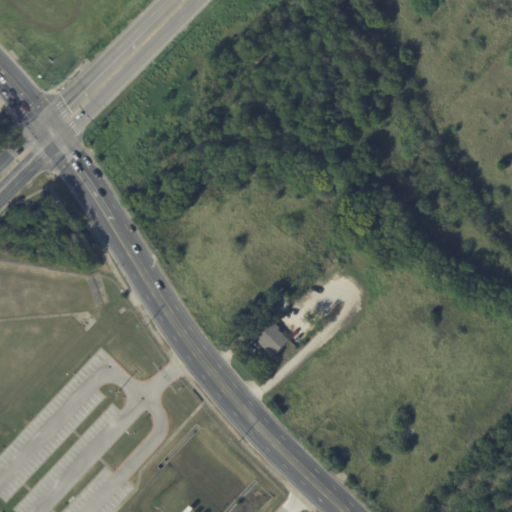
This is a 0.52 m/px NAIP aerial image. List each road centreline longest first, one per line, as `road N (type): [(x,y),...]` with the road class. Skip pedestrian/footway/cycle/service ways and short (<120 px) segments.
road 1 (secondary): [(346,511),(214,374),(113,219)]
road 2 (secondary): [(60,143),(203,0)]
road 3 (secondary): [(160,0),(42,119)]
